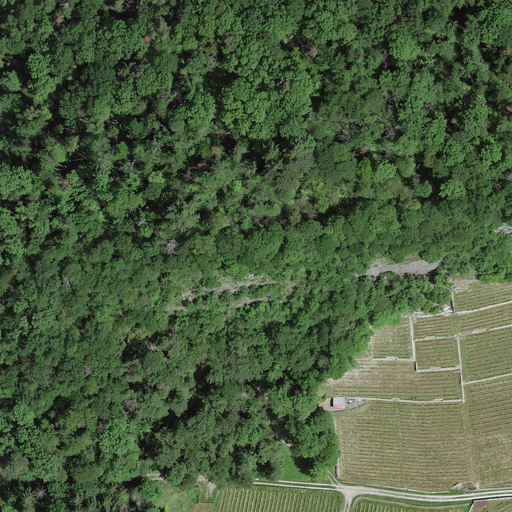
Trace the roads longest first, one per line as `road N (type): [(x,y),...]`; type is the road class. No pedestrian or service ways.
road 1 (track): [(511,494),(444,502),(196,478),(121,446),(0,435)]
road 2 (track): [(336,489),(276,433),(275,425),(309,410)]
